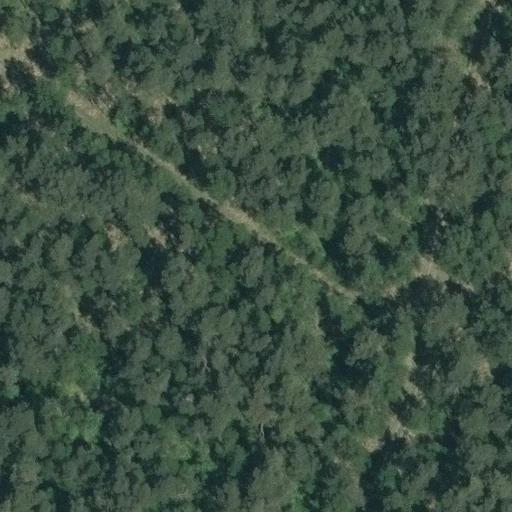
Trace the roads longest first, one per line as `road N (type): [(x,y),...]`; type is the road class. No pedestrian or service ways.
road 1 (track): [(0,62),(331,297),(392,310),(489,300),(511,282)]
road 2 (track): [(493,0),(453,142),(414,396),(367,511)]
road 3 (unknown): [(416,382),(505,289)]
